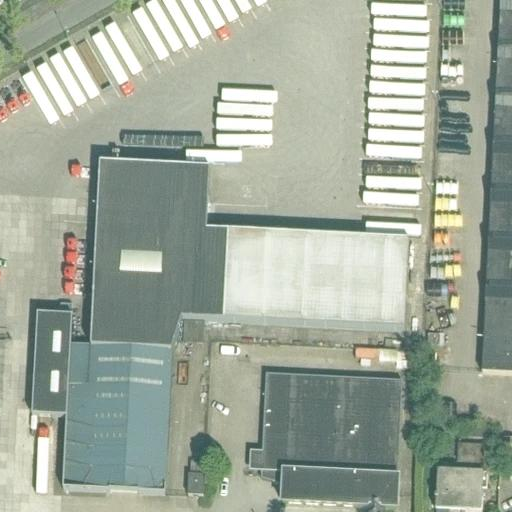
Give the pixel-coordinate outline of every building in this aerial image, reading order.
[(511,379),(511,0),(500,0),(500,17),(501,17),(499,47),(498,47),(497,66),(498,66),(497,94),(496,94),(495,113),(496,113),(494,143),(493,162),(493,161),(492,191),(491,191),(490,209),(491,209),(490,239),(489,239),(488,257),(489,257),(487,286),(486,305),(484,341),(483,361),(482,378),(511,379)] [(80,97),(139,97),(139,69),(80,68),(80,97)] [(173,355),(182,323),(405,334),(409,246),(208,235),(211,173),(101,167),(90,392),(70,391),(73,320),(38,318),(32,420),(68,421),(64,493),(165,498),(173,355)] [(398,482),(403,386),(266,379),(261,482),(285,489),(284,506),(360,510),(360,511),(366,511),(390,511),(391,511),(396,511),(397,482),(398,482)] [(484,450),(458,448),(457,464),(458,464),(457,476),(437,474),(436,498),(434,498),(434,503),(436,503),(435,511),(436,511),(437,509),(465,510),(464,511),(482,511),(483,493),(482,493),(483,479),(484,479),(484,477),(483,477),(484,450)] [(189,479),(188,499),(203,500),(204,480),(189,479)]
